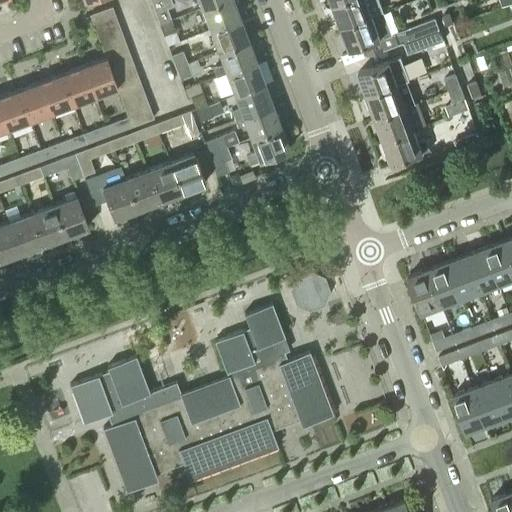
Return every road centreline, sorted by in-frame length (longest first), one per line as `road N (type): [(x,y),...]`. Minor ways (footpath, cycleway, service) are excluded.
road 1 (residential): [(0,292),(328,171)]
road 2 (residential): [(233,511),(428,436)]
road 3 (residential): [(428,436),(358,250)]
road 4 (residential): [(328,171),(265,0)]
road 5 (residential): [(358,250),(511,194)]
